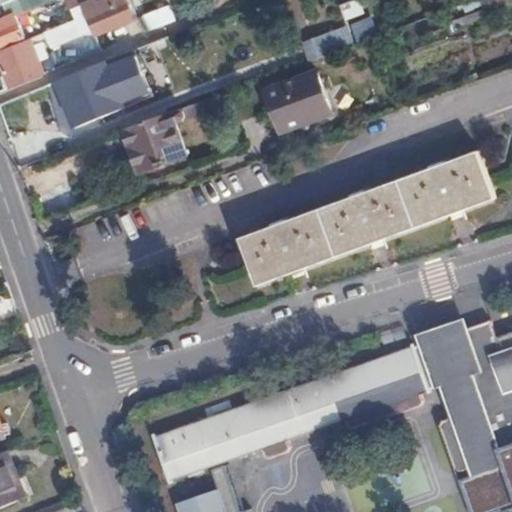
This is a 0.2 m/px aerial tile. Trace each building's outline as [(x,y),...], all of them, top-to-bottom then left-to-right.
[(79,15),(47,28),(50,39),(93,22),(84,0),(73,5),(79,15)] [(85,0),(84,0),(93,22),(97,32),(139,15),(132,0),(85,0)] [(144,13),(150,28),(175,18),(168,4),(144,13)] [(0,42),(28,31),(21,16),(0,26),(0,42)] [(346,29),(304,40),(309,58),(351,47),(346,29)] [(106,47),(120,82),(144,73),(131,38),(106,47)] [(0,51),(0,60),(10,85),(45,71),(40,59),(50,54),(44,39),(34,43),(32,39),(0,51)] [(107,60),(58,79),(76,125),(127,105),(107,60)] [(332,112),(315,70),(265,88),(281,132),(332,112)] [(172,111),(126,127),(142,171),(188,153),(172,111)] [(476,154),(240,238),(257,287),(495,202),(476,154)] [(349,369),(154,437),(170,479),(212,464),(223,460),(340,417),(343,426),(349,427),(417,404),(420,399),(417,391),(443,380),(454,412),(441,416),(440,422),(454,463),(460,465),(468,462),(471,470),(499,460),(495,445),(511,439),(511,330),(493,337),(487,321),(349,369)] [(511,446),(501,451),(507,469),(511,485),(511,446)] [(11,469),(4,450),(0,451),(0,506),(14,500),(2,472),(11,469)] [(212,464),(220,487),(178,502),(181,511),(253,511),(251,506),(241,510),(223,460),(212,464)] [(2,472),(14,500),(23,496),(11,469),(2,472)] [(494,511),(511,506),(511,485),(507,469),(464,484),(473,511),(494,511)]
